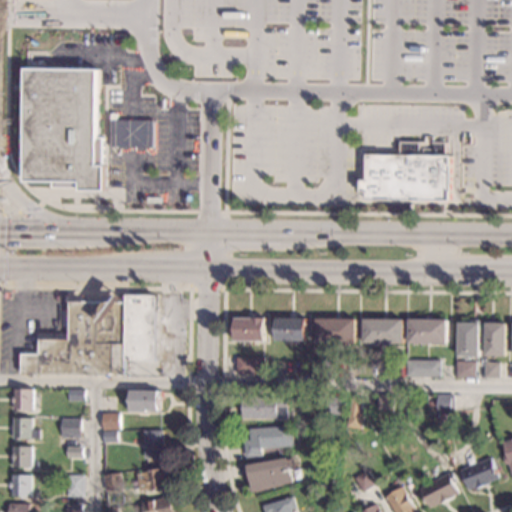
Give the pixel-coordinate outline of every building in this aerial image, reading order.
[(26,181),(29,69),(33,69),(99,71),(99,84),(98,138),(105,138),(104,166),(107,166),(106,190),(81,190),(81,187),(54,186),(54,181),(26,181)] [(154,121),(112,120),(111,147),(154,148),(154,121)] [(445,156),(450,156),(450,201),(365,200),(365,191),(360,191),(360,181),(366,181),(366,155),(400,156),(400,143),(446,144),(445,156)] [(156,361),(125,361),(124,375),(22,374),(22,352),(36,352),(36,336),(66,336),(66,299),(126,300),(126,295),(157,296),(156,361)] [(265,342),(235,341),(235,318),(265,319),(265,342)] [(306,341),(277,341),(277,318),(306,319),(306,341)] [(356,343),(347,343),(347,345),(339,345),(339,343),(334,343),(334,345),(327,345),(327,343),(317,343),(317,319),(356,319),(356,343)] [(404,344),(394,344),(394,346),(387,346),(387,344),(382,344),(382,346),(374,345),(374,343),(364,343),(365,319),(404,320),(404,344)] [(447,343),(409,343),(410,319),(448,319),(447,343)] [(480,356),(459,356),(460,323),(480,323),(480,356)] [(506,356),(487,356),(487,323),(507,324),(506,356)] [(265,374),(237,373),(237,358),(265,358),(265,374)] [(441,377),(408,376),(408,361),(441,361),(441,377)] [(477,379),(457,378),(457,362),(477,362),(477,379)] [(500,378),(485,378),(485,362),(501,363),(500,378)] [(33,410),(14,410),(14,397),(16,396),(16,389),(33,389),(33,410)] [(86,401),(69,401),(69,389),(70,389),(86,390),(86,401)] [(161,411),(130,411),(131,390),(161,391),(161,411)] [(394,412),(379,411),(380,394),(381,394),(394,395),(394,412)] [(455,412),(438,412),(438,395),(455,395),(455,412)] [(289,419),(244,418),(244,396),(289,397),(289,419)] [(346,415),(330,415),(331,397),(346,398),(346,415)] [(363,398),(360,413),(364,414),(362,430),(347,427),(352,397),(363,398)] [(121,430),(104,430),(103,414),(120,413),(121,430)] [(33,430),(41,430),(41,439),(15,438),(15,418),(33,419),(33,430)] [(82,419),(82,438),(63,438),(63,418),(82,419)] [(294,446),(263,449),(264,456),(247,458),(245,440),(251,439),(250,429),(293,426),(294,446)] [(165,450),(167,450),(167,460),(161,460),(161,458),(146,459),(145,432),(164,431),(165,450)] [(118,442),(104,443),(104,432),(118,432),(118,442)] [(511,470),(510,464),(507,465),(504,456),(507,455),(503,442),(511,439),(511,470)] [(33,467),(15,467),(15,447),(33,447),(33,467)] [(83,458),(68,458),(68,448),(83,448),(83,458)] [(294,483),(283,485),(284,486),(253,492),(248,465),(289,458),(294,483)] [(499,478),(470,490),(462,470),(491,458),(499,478)] [(169,488),(148,491),(148,490),(140,491),(137,474),(146,473),(145,471),(166,468),(169,488)] [(376,485),(364,492),(356,478),(368,471),(376,485)] [(457,482),(454,483),(459,493),(431,508),(421,488),(453,472),(457,482)] [(124,489),(106,492),(104,476),(122,473),(124,489)] [(85,497),(68,496),(68,475),(86,475),(85,497)] [(33,496),(14,496),(14,488),(11,488),(11,483),(14,483),(14,476),(33,476),(33,496)] [(418,511),(395,511),(386,497),(403,487),(418,511)] [(175,511),(144,511),(143,503),(172,496),(175,511)] [(298,508),(293,509),(293,511),(265,511),(264,506),(294,497),(298,508)] [(31,511),(32,504),(11,503),(10,511),(31,511)]
